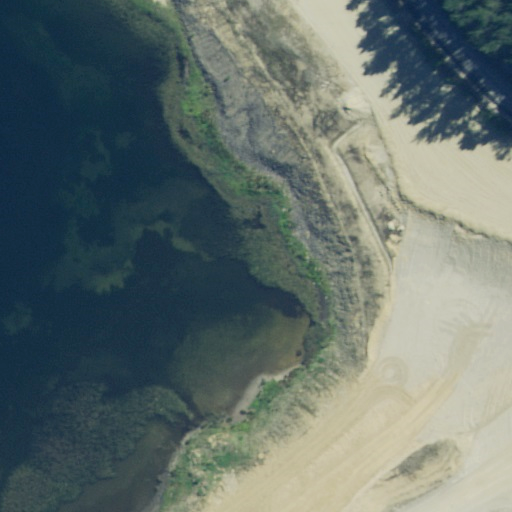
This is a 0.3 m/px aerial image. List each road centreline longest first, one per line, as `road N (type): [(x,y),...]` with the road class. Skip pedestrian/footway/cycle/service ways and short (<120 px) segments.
road 1 (track): [(511,244),(391,94),(331,0)]
road 2 (track): [(511,249),(492,277),(498,344),(511,376)]
road 3 (track): [(434,0),(511,91)]
